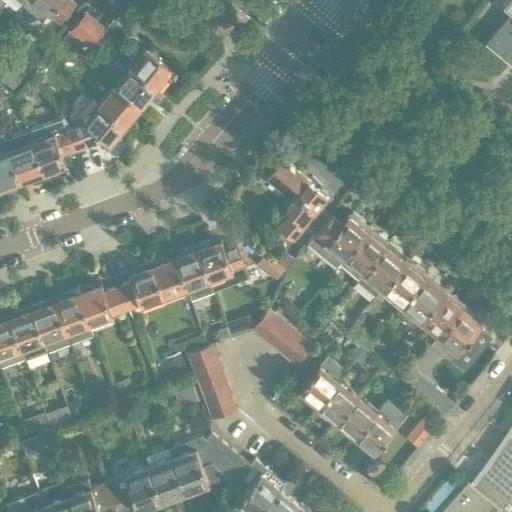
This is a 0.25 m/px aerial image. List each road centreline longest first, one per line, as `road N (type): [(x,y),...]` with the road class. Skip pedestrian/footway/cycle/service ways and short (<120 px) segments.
road 1 (residential): [(0,250),(173,187),(299,37)]
road 2 (secondary): [(299,37),(504,203)]
road 3 (residential): [(384,511),(253,407),(233,346)]
road 4 (residential): [(511,365),(391,511)]
